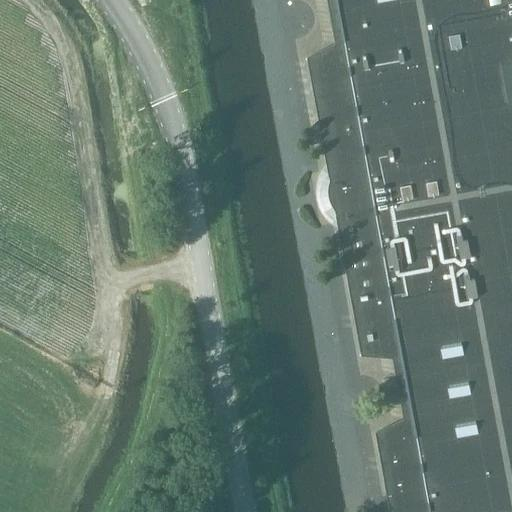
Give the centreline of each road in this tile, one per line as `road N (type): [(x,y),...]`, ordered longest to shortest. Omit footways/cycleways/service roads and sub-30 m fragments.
road 1 (unclassified): [(113,0),(153,69),(181,151),(211,329)]
road 2 (unclassified): [(244,511),(211,329)]
